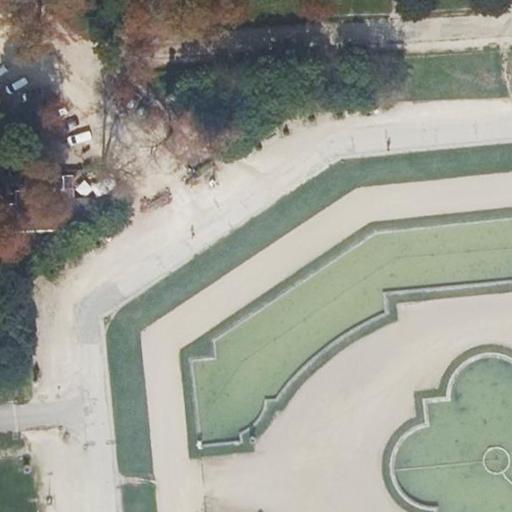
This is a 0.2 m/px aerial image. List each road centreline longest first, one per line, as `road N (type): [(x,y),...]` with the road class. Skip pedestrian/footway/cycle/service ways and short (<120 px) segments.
road 1 (unclassified): [(97,407),(89,309),(212,226),(341,144),(511,128)]
road 2 (track): [(511,26),(18,54)]
road 3 (track): [(212,226),(18,54)]
